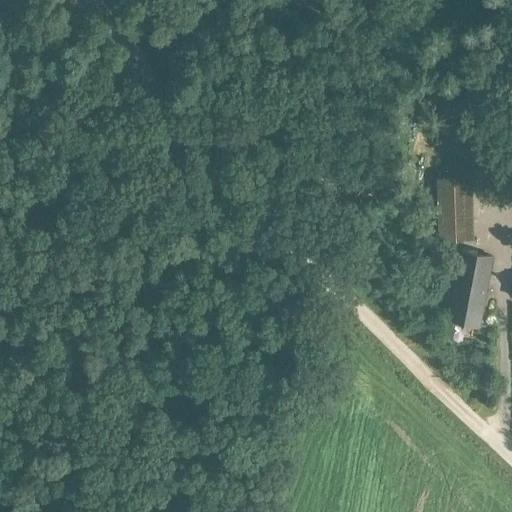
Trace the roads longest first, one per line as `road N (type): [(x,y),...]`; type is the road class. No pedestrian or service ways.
road 1 (track): [(497,441),(194,159),(84,0)]
road 2 (track): [(194,159),(0,150)]
